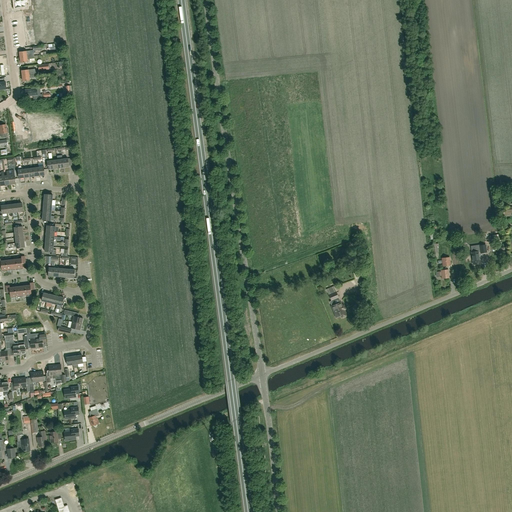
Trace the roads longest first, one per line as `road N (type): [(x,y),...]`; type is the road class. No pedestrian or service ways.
road 1 (trunk): [(247,511),(181,0)]
road 2 (unclassified): [(262,375),(206,0)]
road 3 (residential): [(0,370),(84,341),(91,318),(78,293),(39,279),(27,189),(0,197)]
road 4 (unclassified): [(0,484),(262,375)]
road 5 (unclassified): [(262,375),(511,269)]
road 6 (unclassified): [(278,511),(263,377)]
